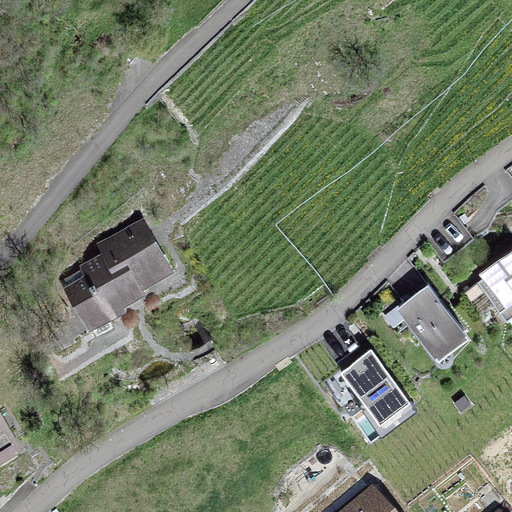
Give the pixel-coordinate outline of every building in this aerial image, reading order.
[(172,270),(143,219),(98,244),(103,253),(80,267),(85,276),(66,287),(96,338),(116,327),(111,318),(126,309),(123,305),(142,294),(136,283),(147,277),(151,283),(172,270)] [(511,244),(479,270),(484,276),(477,281),(500,310),(511,300),(511,244)] [(428,283),(398,305),(438,357),(468,335),(428,283)] [(410,397),(371,345),(341,368),(379,420),(410,397)] [(0,461),(16,452),(0,424),(0,461)] [(388,511),(372,491),(346,511),(388,511)]
